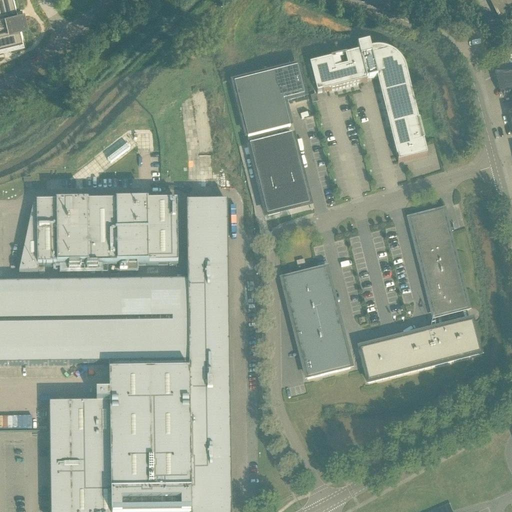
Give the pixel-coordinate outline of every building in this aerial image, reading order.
[(0,0),(0,43),(4,43),(23,38),(22,38),(23,37),(20,24),(25,23),(25,22),(26,22),(23,13),(22,7),(21,7),(16,8),(17,9),(16,9),(14,0),(0,0)] [(511,0),(491,0),(499,15),(511,8),(511,0)] [(427,157),(411,93),(406,72),(404,69),(403,65),(401,62),(398,59),(396,57),(392,54),(389,53),(385,51),(382,50),(378,50),(374,50),(370,51),(369,45),(357,47),(359,54),(309,66),(317,96),(317,95),(317,94),(322,93),(322,94),(367,83),(367,82),(376,80),(396,159),(397,159),(398,163),(397,164),(427,157)] [(297,69),(233,85),(247,141),(290,130),(283,103),(290,101),(290,100),(303,97),(301,91),(302,91),(297,69)] [(511,76),(494,76),(500,97),(511,94),(511,76)] [(249,147),(266,218),(281,214),(280,211),(286,209),(287,211),(291,210),(291,208),(301,205),(298,195),(306,193),(291,137),(249,147)] [(38,275),(37,268),(60,267),(60,274),(108,274),(107,267),(119,267),(119,274),(138,273),(138,266),(178,266),(177,203),(36,205),(36,236),(28,236),(18,275),(38,275)] [(0,366),(109,365),(109,396),(96,397),(96,406),(49,407),(50,511),(231,511),(227,205),(186,205),(187,283),(0,285),(0,366)] [(465,311),(467,311),(442,212),(409,220),(434,319),(436,318),(438,323),(435,322),(435,328),(439,327),(440,331),(359,352),(364,373),(367,384),(480,356),(472,323),(468,324),(465,311)] [(307,380),(350,370),(325,271),(282,282),(307,380)] [(23,417),(0,417),(0,429),(23,429),(23,417)]
